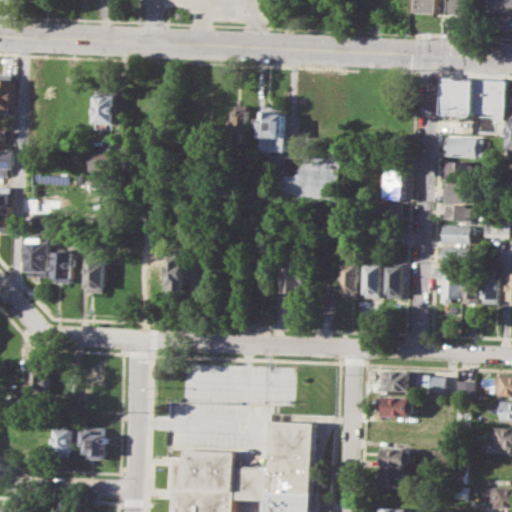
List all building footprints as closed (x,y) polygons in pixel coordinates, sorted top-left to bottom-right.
[(418,0),(441,0),(441,11),(418,10),(418,0)] [(452,0),(475,0),(475,14),(452,13),(452,0)] [(492,0),(511,0),(511,10),(492,10),(492,0)] [(499,14),(511,14),(511,29),(498,29),(499,14)] [(0,72),(15,73),(14,113),(0,112),(0,72)] [(446,76),(478,77),(476,115),(464,114),(464,120),(444,119),(446,76)] [(509,79),(478,77),(476,115),(508,116),(509,79)] [(106,89),(119,89),(119,122),(96,122),(97,94),(106,94),(106,89)] [(264,105),(287,105),(286,150),(263,149),(263,126),(256,126),(256,116),(264,117),(264,105)] [(234,109),(250,109),(250,130),(244,129),(244,141),(231,141),(231,120),(234,120),(234,109)] [(0,128),(12,128),(12,142),(0,141),(0,128)] [(449,135),(479,136),(478,152),(449,151),(449,135)] [(0,149),(11,149),(11,174),(0,174),(0,149)] [(92,171),(111,171),(111,152),(93,152),(92,171)] [(344,154),(303,154),(303,174),(288,174),(288,196),(344,196),(344,154)] [(388,157),(407,158),(406,196),(387,196),(388,157)] [(448,160),(477,161),(477,177),(448,176),(448,160)] [(447,182),(479,183),(479,202),(446,201),(447,182)] [(0,185),(12,185),(12,212),(10,216),(10,230),(0,230),(0,185)] [(372,201),(405,202),(404,216),(371,214),(372,201)] [(447,204),(476,205),(476,220),(460,220),(460,217),(447,216),(447,204)] [(36,211),(50,211),(50,228),(35,228),(36,211)] [(488,218),(511,220),(511,238),(487,236),(488,218)] [(447,224),(475,225),(474,243),(446,242),(447,224)] [(30,236),(47,236),(47,241),(54,242),(53,275),(29,274),(30,236)] [(445,246),(476,247),(475,263),(444,262),(445,246)] [(92,247),(110,248),(109,291),(90,290),(92,247)] [(59,250),(77,251),(75,282),(57,281),(59,250)] [(172,253),(184,253),(184,264),(188,265),(187,288),(171,287),(172,253)] [(344,257),(360,258),(360,296),(343,295),(344,257)] [(288,266),(308,267),(308,258),(288,258),(288,266)] [(367,263),(383,263),(383,292),(367,292),(367,263)] [(388,265),(406,265),(405,297),(388,297),(388,265)] [(286,266),(309,266),(309,282),(304,282),(303,292),(285,292),(286,266)] [(437,266),(453,267),(453,273),(463,274),(462,297),(444,296),(444,276),(437,276),(437,266)] [(486,269),(498,270),(498,276),(502,276),(502,303),(485,302),(486,269)] [(467,273),(482,274),(481,302),(466,302),(467,273)] [(34,367),(51,367),(50,392),(33,391),(34,367)] [(384,369),(420,370),(420,389),(383,388),(384,369)] [(488,378),(497,378),(497,373),(511,373),(511,395),(497,395),(497,391),(492,390),(492,387),(488,387),(488,378)] [(460,379),(477,380),(476,394),(460,393),(460,379)] [(384,395),(413,396),(412,415),(383,414),(384,395)] [(502,400),(511,400),(511,419),(502,419),(502,400)] [(459,410),(472,411),(471,423),(458,422),(459,410)] [(272,419),(318,421),(314,511),(267,511),(268,500),(236,499),(235,511),(177,511),(179,493),(173,493),(175,456),(187,456),(187,447),(239,449),(239,458),(244,458),(244,466),(270,467),(272,419)] [(87,425),(107,426),(106,457),(89,456),(89,445),(86,445),(87,425)] [(499,426),(511,426),(511,446),(493,446),(494,430),(499,430),(499,426)] [(58,427),(75,428),(74,455),(57,454),(58,427)] [(381,447),(415,449),(414,461),(409,461),(409,465),(381,464),(381,447)] [(455,460),(468,460),(467,482),(455,481),(455,460)] [(384,467),(410,468),(409,485),(383,484),(384,467)] [(494,485),(511,485),(511,506),(498,506),(498,500),(493,500),(494,485)]
